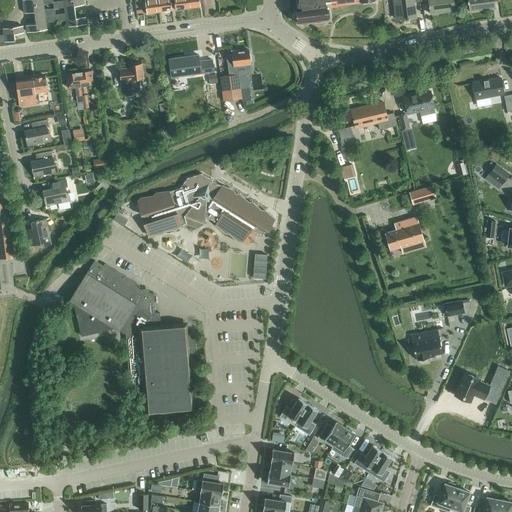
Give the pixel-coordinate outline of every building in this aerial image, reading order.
[(54,1),(53,2),(53,6),(54,8),(55,9),(64,7),(65,13),(75,11),(74,6),(84,4),(83,0),(65,0),(63,0),(54,1)] [(159,12),(157,0),(146,0),(145,0),(147,14),(159,12)] [(157,0),(159,12),(172,10),(170,0),(157,0)] [(188,8),(186,0),(174,0),(175,10),(188,8)] [(186,0),(188,8),(201,6),(199,0),(186,0)] [(296,0),(298,8),(295,8),(297,23),(329,19),(328,12),(328,11),(327,5),(360,0),(360,1),(367,0),(367,1),(368,1),(368,0),(370,0),(296,0)] [(394,0),(397,20),(417,18),(415,2),(421,1),(421,0),(394,0)] [(428,0),(431,13),(454,10),(453,0),(428,0)] [(468,0),(470,11),(495,8),(494,2),(500,1),(499,0),(468,0)] [(34,12),(35,18),(55,14),(55,9),(54,8),(53,8),(44,10),(43,4),(24,6),(25,13),(34,12)] [(65,13),(55,14),(56,21),(66,20),(67,26),(87,23),(86,17),(76,18),(75,11),(65,13)] [(55,14),(35,18),(36,24),(26,25),(27,32),(47,29),(46,23),(56,21),(55,14)] [(4,35),(0,35),(0,42),(15,40),(14,34),(24,32),(23,25),(3,28),(4,35)] [(232,55),(227,56),(228,61),(230,75),(239,74),(249,73),(252,72),(251,63),(249,50),(239,52),(239,50),(231,51),(232,55)] [(169,59),(171,77),(214,71),(212,59),(199,61),(198,55),(169,59)] [(119,69),(121,84),(123,83),(124,89),(125,96),(133,95),(133,93),(138,92),(136,79),(143,78),(142,64),(129,65),(129,68),(119,69)] [(89,70),(79,72),(81,93),(86,93),(86,90),(85,85),(93,84),(91,70),(89,70)] [(81,93),(79,72),(66,73),(67,83),(68,88),(76,87),(77,96),(78,102),(83,101),(82,95),(81,93)] [(239,74),(242,98),(242,100),(252,98),(251,92),(249,73),(239,74)] [(216,74),(208,75),(209,84),(217,83),(216,74)] [(221,76),(224,101),(242,98),(239,74),(230,75),(221,76)] [(15,80),(9,81),(12,104),(19,103),(19,105),(39,103),(37,92),(47,91),(45,76),(24,79),(15,80)] [(501,78),(473,83),(475,92),(476,99),(504,94),(501,78)] [(416,94),(404,97),(408,114),(416,112),(424,110),(425,115),(435,112),(434,108),(430,91),(416,94)] [(252,98),(244,99),(246,108),(253,104),(252,98)] [(351,110),(355,127),(378,122),(379,129),(397,125),(394,113),(386,114),(383,102),(351,110)] [(64,114),(57,115),(59,124),(66,123),(64,114)] [(406,114),(399,115),(403,131),(406,130),(410,130),(409,127),(406,114)] [(35,128),(24,131),(26,136),(25,136),(27,146),(52,141),(51,133),(48,133),(47,127),(49,126),(48,119),(34,122),(35,128)] [(338,129),(341,139),(343,139),(353,136),(350,126),(338,129)] [(85,140),(83,128),(73,130),(75,142),(85,140)] [(403,131),(401,132),(405,151),(410,150),(406,130),(403,131)] [(32,167),(33,177),(58,172),(57,164),(54,164),(52,150),(38,153),(39,160),(31,161),(32,167)] [(99,160),(92,160),(93,169),(107,168),(106,159),(99,160)] [(344,161),(347,175),(358,173),(356,159),(344,161)] [(491,163),(487,168),(491,171),(489,173),(502,184),(510,174),(496,163),(495,165),(491,163)] [(144,222),(149,235),(161,233),(164,230),(177,229),(179,226),(182,225),(186,224),(198,228),(205,223),(205,221),(205,218),(211,219),(216,223),(216,224),(225,232),(229,233),(238,241),(243,241),(250,230),(261,234),(262,232),(263,230),(267,231),(275,219),(265,211),(261,210),(252,203),(248,202),(239,194),(235,194),(233,190),(217,183),(215,184),(214,183),(212,182),(212,179),(201,173),(187,177),(180,188),(169,191),(156,193),(153,196),(141,198),(138,201),(142,215),(146,216),(147,217),(148,219),(144,222)] [(53,189),(43,191),(44,195),(43,196),(45,206),(58,203),(60,209),(71,207),(69,201),(70,201),(69,193),(66,194),(65,187),(67,186),(66,179),(52,182),(53,189)] [(104,187),(106,189),(109,186),(103,181),(92,192),(96,195),(104,187)] [(432,185),(410,192),(414,204),(435,197),(432,185)] [(0,196),(0,258),(13,257),(5,196),(0,196)] [(117,213),(112,220),(113,221),(114,221),(123,227),(128,220),(117,213)] [(384,233),(389,250),(423,240),(416,216),(408,218),(409,222),(403,224),(402,220),(394,222),(396,229),(384,233)] [(33,230),(26,232),(29,246),(43,243),(44,245),(51,244),(46,219),(36,221),(31,222),(33,230)] [(260,257),(257,281),(267,282),(270,258),(260,257)] [(117,328),(120,330),(144,291),(135,286),(136,283),(105,264),(103,266),(94,260),(72,296),(70,299),(73,301),(82,337),(117,328)] [(511,270),(507,271),(502,272),(505,286),(510,285),(511,284),(511,270)] [(144,291),(120,330),(125,333),(126,346),(130,386),(145,385),(147,413),(193,409),(192,406),(200,406),(197,370),(194,334),(186,335),(185,324),(161,326),(159,313),(155,313),(154,305),(154,295),(150,292),(149,294),(144,291)] [(445,304),(447,316),(464,312),(462,300),(445,304)] [(438,330),(411,336),(412,342),(415,358),(417,358),(417,360),(428,358),(428,356),(442,353),(439,337),(438,330)] [(464,368),(455,389),(470,396),(474,386),(481,389),(486,379),(478,376),(479,374),(464,368)] [(286,406),(280,416),(294,425),(308,404),(299,398),(291,409),(286,406)] [(308,404),(294,425),(309,435),(316,424),(311,421),(318,410),(308,404)] [(327,423),(318,437),(333,447),(345,427),(336,421),(332,427),(327,423)] [(345,427),(333,447),(331,449),(346,458),(353,448),(348,444),(355,433),(345,427)] [(273,434),(272,440),(284,442),(285,436),(273,434)] [(309,443),(306,449),(311,452),(315,446),(309,443)] [(383,451),(373,445),(366,456),(361,453),(354,463),(369,472),(383,451)] [(272,460),(291,464),(292,464),(294,452),(289,452),(272,449),(271,460),(272,460)] [(383,451),(369,472),(384,482),(390,471),(385,468),(392,457),(383,451)] [(291,464),(272,460),(270,471),(289,474),(291,464)] [(315,460),(314,467),(321,468),(323,461),(315,460)] [(269,471),(267,482),(287,485),(289,485),(291,474),(289,474),(270,471),(269,471)] [(197,479),(195,490),(196,490),(220,494),(222,494),(223,483),(224,481),(217,480),(218,476),(203,473),(203,478),(202,480),(197,479)] [(329,473),(327,481),(335,484),(337,478),(329,473)] [(435,494),(431,505),(449,511),(450,509),(457,487),(454,486),(455,484),(449,482),(448,484),(445,483),(440,496),(435,494)] [(356,496),(353,505),(354,505),(354,506),(373,511),(380,511),(383,503),(377,501),(380,494),(359,487),(356,496)] [(469,492),(457,487),(450,509),(457,511),(468,511),(471,506),(465,504),(469,492)] [(196,490),(195,501),(199,502),(219,505),(220,494),(196,490)] [(139,494),(139,509),(148,509),(148,494),(139,494)] [(152,494),(151,501),(162,502),(163,496),(152,494)] [(263,509),(264,509),(282,511),(284,511),(286,501),(291,502),(292,496),(285,495),(280,494),(279,500),(265,498),(263,509)] [(478,508),(477,511),(497,511),(500,499),(497,499),(498,496),(491,495),(490,497),(487,497),(484,510),(478,508)] [(510,511),(511,505),(511,501),(500,499),(497,511),(510,511)] [(95,500),(87,500),(87,504),(81,505),(81,511),(106,511),(106,503),(95,504),(95,500)] [(217,511),(219,505),(199,502),(197,511),(217,511)]
